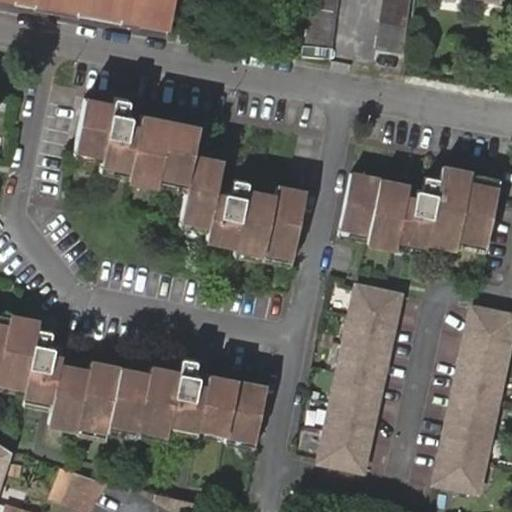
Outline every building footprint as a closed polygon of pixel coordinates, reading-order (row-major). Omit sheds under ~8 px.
[(10,0),(10,5),(170,31),(175,0),(10,0)] [(306,0),(301,32),(326,36),(330,0),(306,0)] [(380,0),(373,50),(406,54),(413,0),(380,0)] [(497,0),(435,0),(435,2),(497,9),(497,0)] [(133,144),(126,177),(126,180),(155,186),(158,177),(187,184),(185,192),(180,218),(207,223),(209,215),(218,217),(214,242),(231,246),(261,251),(291,258),(304,194),(276,188),(273,198),(247,192),(248,184),(233,181),(232,181),(230,195),(223,194),(223,198),(214,196),(220,163),(192,157),(196,128),(139,116),(136,129),(128,128),(130,117),(125,116),(128,102),(113,100),(112,107),(84,101),(74,146),(73,147),(101,152),(100,160),(98,172),(117,175),(125,143),(133,144)] [(117,175),(126,177),(133,144),(125,143),(117,175)] [(72,154),(100,160),(101,152),(73,147),(72,154)] [(440,166),(438,180),(466,185),(468,176),(469,172),(440,166)] [(348,173),(338,227),(367,233),(365,242),(365,244),(395,251),(396,248),(404,211),(410,212),(414,213),(406,250),(424,254),(424,253),(426,245),(454,250),(455,247),(456,239),(485,245),(495,191),(466,185),(438,180),(423,177),(420,191),(415,190),(413,195),(407,194),(409,185),(408,185),(348,173)] [(468,176),(466,185),(495,191),(497,181),(468,176)] [(158,177),(155,186),(185,192),(187,184),(158,177)] [(396,248),(406,250),(414,213),(410,212),(404,211),(396,248)] [(203,240),(214,242),(218,217),(209,215),(207,223),(205,232),(203,240)] [(205,232),(207,223),(180,218),(177,226),(205,232)] [(367,233),(338,227),(336,236),(365,242),(367,233)] [(484,252),(485,245),(456,239),(455,247),(484,252)] [(230,254),(259,260),(261,251),(231,246),(230,254)] [(289,266),(291,258),(261,251),(259,260),(289,266)] [(348,286),(392,294),(392,291),(348,283),(348,286)] [(362,465),(392,294),(348,286),(317,458),(362,465)] [(466,308),(506,316),(507,309),(500,308),(467,302),(466,308)] [(476,484),(506,316),(466,308),(435,476),(476,484)] [(0,325),(7,327),(8,317),(0,315),(0,325)] [(225,434),(255,439),(264,387),(206,376),(204,385),(197,384),(198,377),(193,376),(196,361),(179,358),(177,373),(149,368),(147,375),(90,363),(88,371),(59,366),(60,357),(53,355),(55,347),(47,345),(49,335),(37,332),(38,330),(39,324),(8,317),(7,327),(0,325),(0,383),(25,389),(23,397),(21,409),(41,413),(43,413),(48,382),(55,383),(49,414),(46,433),(74,439),(75,432),(76,432),(103,437),(105,431),(134,436),(167,442),(165,448),(183,451),(189,417),(199,419),(197,428),(225,434)] [(43,413),(49,414),(55,383),(48,382),(43,413)] [(0,392),(23,397),(25,389),(0,383),(0,392)] [(193,453),(197,428),(199,419),(189,417),(183,451),(193,453)] [(102,443),(131,448),(133,442),(134,436),(105,431),(103,437),(102,443)] [(102,443),(103,437),(76,432),(75,432),(74,439),(73,445),(102,449),(102,443)] [(252,448),(255,439),(225,434),(224,443),(252,448)] [(164,454),(165,448),(167,442),(134,436),(133,442),(131,448),(164,454)] [(0,492),(13,453),(0,444),(0,492)] [(91,511),(105,484),(77,474),(69,506),(91,511)] [(189,511),(194,503),(153,494),(151,504),(189,511)] [(0,511),(26,511),(0,503),(0,511)]
